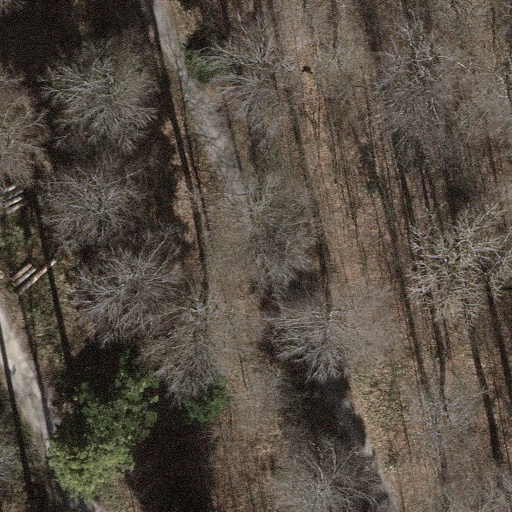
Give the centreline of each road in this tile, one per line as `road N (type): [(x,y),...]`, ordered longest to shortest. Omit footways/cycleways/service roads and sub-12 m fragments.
road 1 (track): [(152,0),(391,511)]
road 2 (track): [(80,511),(0,334)]
